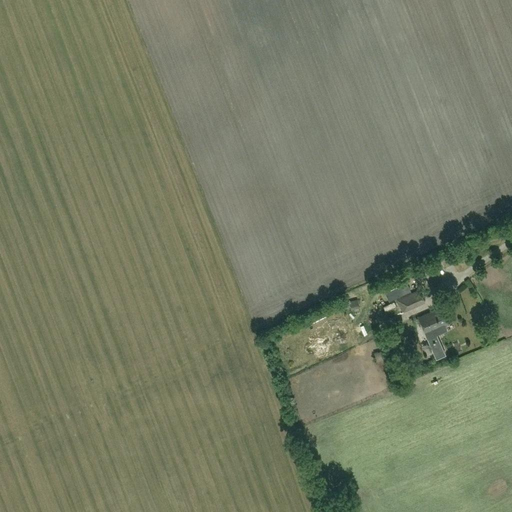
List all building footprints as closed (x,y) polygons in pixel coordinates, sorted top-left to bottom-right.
[(419,290),(397,300),(402,311),(424,301),(419,290)] [(359,307),(357,299),(350,301),(352,309),(359,307)] [(429,312),(418,317),(426,333),(433,330),(435,335),(447,329),(445,325),(450,323),(442,306),(434,310),(434,311),(430,313),(429,312)] [(445,354),(439,340),(436,341),(435,340),(432,341),(433,342),(430,343),(436,358),(445,354)] [(395,355),(399,353),(395,345),(391,347),(395,355)]
